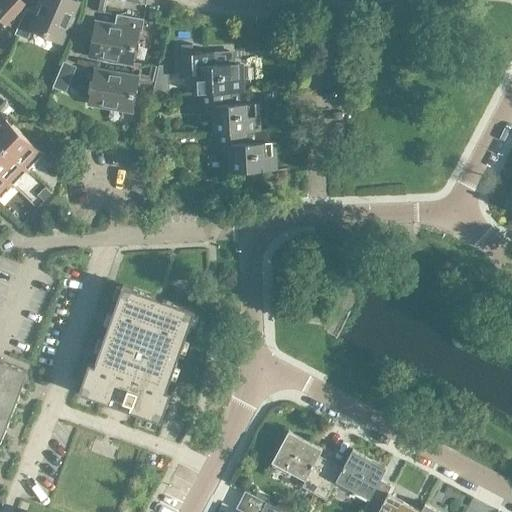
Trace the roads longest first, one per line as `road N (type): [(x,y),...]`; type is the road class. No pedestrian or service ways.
road 1 (residential): [(511,495),(289,372),(261,365)]
road 2 (residential): [(36,245),(259,231)]
road 3 (residential): [(191,511),(261,365)]
road 4 (residential): [(317,217),(314,73)]
road 5 (residential): [(317,217),(454,217)]
road 6 (residential): [(261,365),(253,331),(259,231)]
road 7 (residential): [(454,217),(511,100)]
